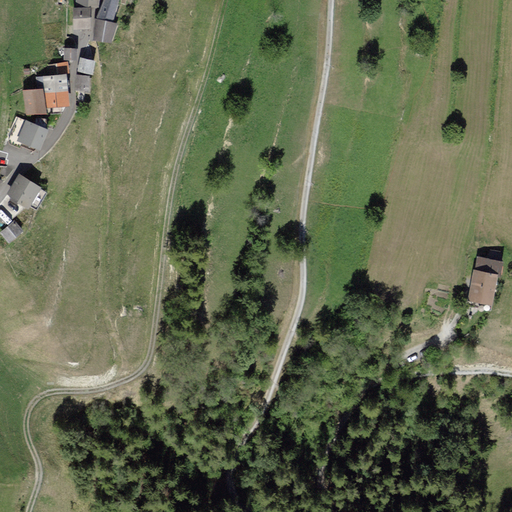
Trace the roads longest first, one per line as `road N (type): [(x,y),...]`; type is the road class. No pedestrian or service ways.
road 1 (track): [(225,0),(174,175),(151,353),(129,379),(53,391),(30,407),(25,422),(39,473),(29,511)]
road 2 (track): [(331,0),(327,84),(307,157),(298,298),(235,456),(234,491),(250,511)]
road 3 (unclassified): [(454,321),(366,386),(324,456),(332,511)]
road 4 (unclassified): [(0,198),(65,118),(74,66),(101,0)]
